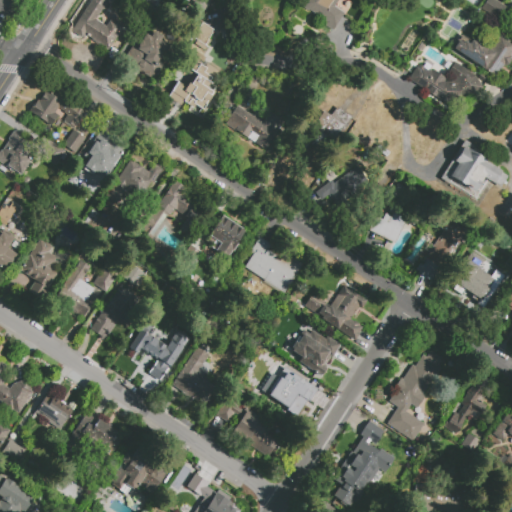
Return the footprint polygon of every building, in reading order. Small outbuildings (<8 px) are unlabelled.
[(0,0),(7,0),(14,3),(8,17),(0,13),(0,0)] [(89,0),(115,0),(109,9),(102,10),(95,20),(105,26),(109,20),(122,28),(108,50),(85,34),(82,38),(70,30),(89,0)] [(332,31),(315,19),(314,16),(310,13),(308,13),(302,9),(308,0),(338,0),(334,7),(344,14),(332,31)] [(486,0),(494,0),(505,7),(496,21),(479,11),(486,0)] [(409,39),(395,29),(388,25),(394,17),(393,16),(394,14),(392,13),(398,4),(407,5),(406,9),(414,15),(417,18),(418,17),(424,22),(419,30),(417,28),(409,39)] [(202,22),(192,36),(204,44),(213,29),(202,22)] [(145,33),(150,37),(153,31),(162,37),(159,41),(174,49),(155,81),(126,63),(145,33)] [(452,49),(462,35),(471,41),(472,39),(488,50),(499,33),(511,41),(511,61),(499,80),(452,49)] [(194,57),(203,63),(204,62),(218,72),(213,80),(210,78),(208,82),(218,89),(208,103),(207,102),(206,104),(206,105),(197,118),(187,111),(190,107),(187,105),(183,102),(180,106),(167,97),(194,57)] [(432,69),(451,81),(454,76),(448,71),(453,62),(482,81),(473,96),(443,103),(410,81),(420,65),(428,69),(428,68),(432,70),(432,69)] [(45,91),(58,99),(60,97),(95,119),(83,137),(84,138),(75,154),(62,145),(65,140),(64,139),(70,129),(56,119),(51,127),(28,113),(32,107),(33,108),(38,100),(39,101),(45,91)] [(236,106),(250,115),(250,114),(254,117),(254,118),(261,123),(269,112),(284,122),(264,150),(224,123),(236,106)] [(336,106),(352,117),(342,132),(340,130),(335,140),(327,136),(310,150),(308,147),(300,152),(295,143),(317,128),(319,125),(315,122),(323,110),(331,115),(336,106)] [(0,153),(14,130),(29,139),(20,153),(30,160),(20,177),(0,165),(0,153)] [(87,159),(83,156),(94,140),(97,142),(99,139),(108,145),(106,148),(117,155),(103,178),(95,173),(94,175),(81,167),(87,159)] [(64,151),(54,165),(38,155),(48,140),(64,151)] [(439,179),(464,141),(475,148),(474,149),(478,152),(476,154),(508,175),(500,187),(483,176),(478,184),(484,189),(475,203),(439,179)] [(130,160),(148,171),(153,163),(165,171),(145,203),(125,190),(115,205),(105,199),(130,160)] [(356,165),(369,183),(336,206),(328,195),(320,199),(315,191),(331,180),(333,183),(356,165)] [(174,180),(211,204),(190,237),(179,230),(186,219),(172,209),(164,221),(153,239),(142,231),(174,180)] [(16,207),(10,202),(7,208),(2,204),(0,207),(0,223),(4,226),(16,207)] [(393,243),(368,231),(369,222),(376,216),(381,219),(384,213),(389,216),(391,214),(387,212),(390,207),(407,215),(393,243)] [(91,209),(82,223),(100,235),(109,222),(91,209)] [(221,216),(244,231),(236,243),(237,244),(226,262),(208,251),(211,246),(204,242),(221,216)] [(445,216),(465,229),(430,282),(415,271),(420,263),(422,265),(426,260),(424,258),(443,231),(438,227),(445,216)] [(0,234),(2,232),(13,240),(3,255),(12,262),(4,274),(0,271),(0,234)] [(243,267),(250,256),(248,255),(259,237),(271,245),(267,251),(287,263),(291,257),(302,264),(298,271),(299,271),(284,296),(262,282),(263,279),(243,267)] [(38,239),(52,247),(48,252),(56,258),(54,261),(62,266),(53,281),(55,282),(42,302),(26,292),(32,281),(17,272),(38,239)] [(188,245),(178,262),(174,269),(185,277),(200,253),(188,245)] [(471,253),(495,269),(490,277),(494,279),(489,287),(491,289),(482,301),(452,281),(471,253)] [(75,258),(88,266),(79,280),(88,286),(99,268),(115,276),(101,300),(89,293),(86,299),(90,302),(79,320),(48,300),(75,258)] [(128,264),(145,275),(137,287),(121,277),(128,264)] [(343,285),(366,301),(361,309),(358,307),(349,320),(353,322),(353,321),(359,325),(359,326),(362,328),(359,333),(360,333),(354,342),(302,308),(308,299),(310,300),(313,296),(329,307),(343,285)] [(118,286),(139,300),(123,325),(117,322),(106,341),(91,332),(104,312),(102,311),(118,286)] [(511,314),(502,307),(511,293),(511,314)] [(303,331),(309,334),(311,331),(325,339),(327,337),(340,345),(331,358),(329,357),(324,365),(326,366),(325,368),(326,369),(327,367),(328,368),(323,377),(298,362),(300,357),(290,351),(298,337),(299,338),(303,331)] [(161,379),(152,372),(156,365),(146,359),(143,364),(129,354),(144,333),(155,340),(152,345),(164,353),(178,333),(187,340),(161,379)] [(197,347),(208,355),(195,375),(198,376),(199,373),(210,380),(209,383),(217,388),(205,406),(172,385),(197,347)] [(388,402),(396,390),(394,389),(401,378),(402,379),(412,365),(414,367),(423,355),(426,357),(430,351),(441,359),(437,365),(441,368),(434,378),(433,378),(422,394),(425,396),(417,409),(410,404),(406,412),(424,424),(411,443),(386,426),(398,408),(388,402)] [(275,361),(301,378),(316,388),(308,402),(297,396),(298,395),(294,393),(283,410),(251,390),(258,379),(263,382),(275,361)] [(0,364),(11,372),(2,385),(9,389),(12,384),(26,379),(33,393),(18,415),(12,411),(11,412),(0,404),(0,364)] [(443,425),(454,409),(458,412),(464,403),(461,401),(475,381),(486,388),(479,400),(487,405),(482,414),(473,408),(469,414),(464,421),(455,435),(443,425)] [(232,387),(246,395),(238,408),(243,411),(244,408),(248,410),(247,411),(257,418),(258,416),(268,423),(266,426),(272,429),(274,425),(283,430),(278,439),(283,442),(272,460),(230,434),(240,418),(234,414),(233,416),(234,416),(229,424),(215,416),(232,387)] [(41,403),(47,406),(48,404),(68,417),(58,430),(34,413),(41,403)] [(510,403),(511,404),(511,436),(507,433),(503,440),(490,432),(510,403)] [(87,412),(105,424),(106,423),(110,426),(109,427),(118,433),(116,436),(121,439),(109,457),(73,433),(87,412)] [(368,422),(383,432),(374,445),(394,458),(374,487),(369,483),(354,506),(349,502),(345,507),(323,492),(351,451),(352,452),(361,438),(358,436),(368,422)] [(0,425),(9,431),(1,443),(0,442),(0,425)] [(467,432),(460,443),(471,451),(478,439),(467,432)] [(1,452),(9,441),(24,451),(15,462),(1,452)] [(136,444),(143,449),(140,454),(165,472),(168,467),(174,471),(161,490),(158,488),(156,492),(149,502),(131,488),(126,496),(107,482),(115,471),(114,470),(120,462),(119,460),(130,444),(136,444)] [(511,459),(511,479),(511,481),(500,474),(510,458),(511,459)] [(195,474),(208,484),(206,487),(215,494),(218,490),(230,499),(228,501),(237,507),(237,508),(240,510),(238,511),(193,511),(204,498),(200,495),(198,498),(185,488),(195,474)] [(0,511),(0,476),(33,498),(23,511),(0,511)] [(414,511),(414,485),(470,484),(471,511),(414,511)]
